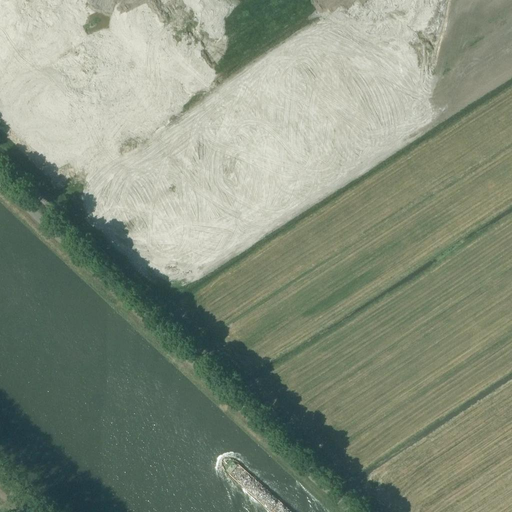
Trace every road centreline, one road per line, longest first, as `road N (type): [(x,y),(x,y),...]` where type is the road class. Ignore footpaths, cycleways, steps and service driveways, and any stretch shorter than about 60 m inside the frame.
road 1 (unclassified): [(352,511),(0,183)]
road 2 (track): [(126,146),(34,0)]
